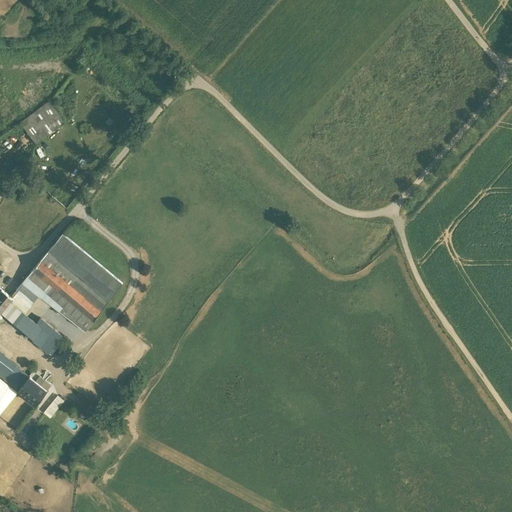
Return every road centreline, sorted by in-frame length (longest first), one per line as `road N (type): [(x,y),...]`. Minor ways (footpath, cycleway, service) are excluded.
road 1 (track): [(511,418),(428,297),(395,204)]
road 2 (track): [(75,208),(136,264),(129,297),(95,336)]
